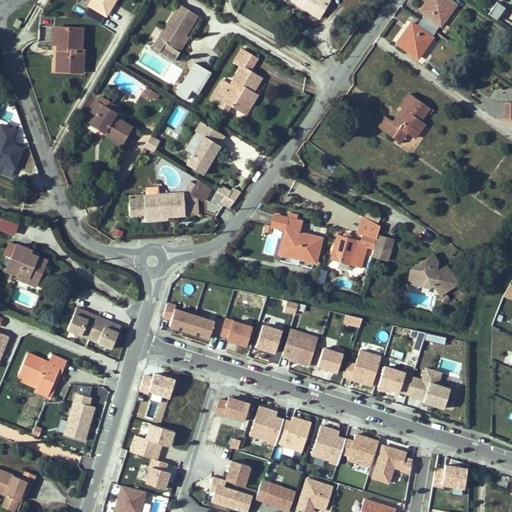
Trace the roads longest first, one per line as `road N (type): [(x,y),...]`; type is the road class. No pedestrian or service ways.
road 1 (residential): [(0,34),(70,222),(103,249),(152,261)]
road 2 (residential): [(152,261),(220,242),(337,82)]
road 3 (residential): [(426,431),(220,366)]
road 4 (residential): [(86,511),(137,340)]
road 5 (residential): [(220,366),(182,495),(201,511)]
